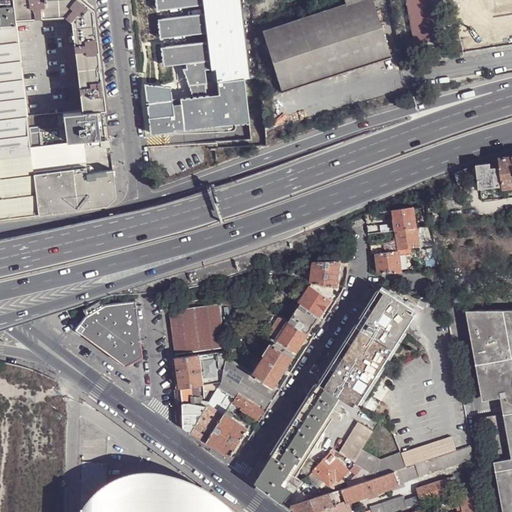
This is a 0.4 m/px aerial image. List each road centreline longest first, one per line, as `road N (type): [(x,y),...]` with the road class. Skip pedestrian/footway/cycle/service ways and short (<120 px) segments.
road 1 (motorway): [(511,85),(341,133),(139,204)]
road 2 (motorway): [(0,318),(202,257),(306,209)]
road 3 (motorway): [(0,291),(306,209)]
road 4 (motorway): [(511,102),(225,205)]
road 5 (motorway): [(225,205),(0,263)]
road 6 (motorway): [(225,205),(0,249)]
road 7 (motorway): [(306,209),(511,137)]
road 8 (unclassified): [(114,0),(139,204)]
road 9 (tertiary): [(109,392),(271,511)]
road 10 (unclassified): [(139,204),(0,231)]
